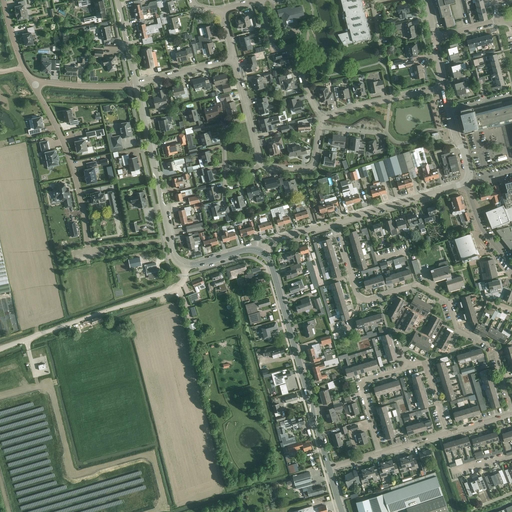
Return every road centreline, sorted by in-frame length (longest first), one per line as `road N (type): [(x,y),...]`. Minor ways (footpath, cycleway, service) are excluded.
road 1 (residential): [(511,406),(493,346),(456,330),(448,300),(416,285),(360,298),(335,224)]
road 2 (tertiary): [(329,468),(263,253)]
road 3 (residential): [(445,433),(427,365),(371,377),(361,391),(379,453)]
road 4 (unclassified): [(0,348),(168,291),(187,266)]
road 5 (residential): [(88,251),(70,161),(32,83)]
road 6 (tertiary): [(170,239),(136,85)]
road 7 (residential): [(335,224),(464,182)]
road 8 (residential): [(323,119),(443,89)]
